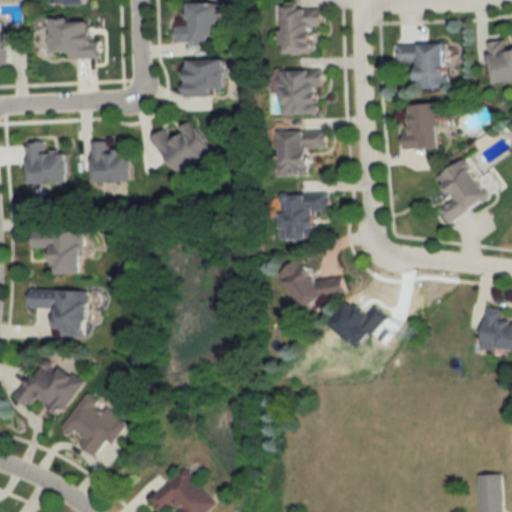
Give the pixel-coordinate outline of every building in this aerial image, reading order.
[(223,3),(188,2),(187,23),(176,22),(175,40),(222,42),(223,3)] [(318,27),(323,27),(323,7),(285,7),(285,53),(317,53),(318,27)] [(72,59),(102,58),(102,40),(93,41),(93,18),(55,19),(55,52),(72,51),(72,59)] [(0,65),(8,66),(8,19),(0,19),(0,65)] [(495,83),(511,80),(511,49),(510,49),(508,39),(490,42),(495,83)] [(419,88),(449,87),(448,43),(398,44),(399,62),(419,61),(419,88)] [(214,97),(214,89),(228,90),(229,59),(189,59),(188,96),(214,97)] [(324,70),(281,70),(281,114),(324,114),(324,70)] [(443,148),(443,103),(413,104),(413,131),(405,131),(405,148),(443,148)] [(154,139),(182,175),(215,150),(193,123),(174,138),(167,129),(154,139)] [(281,130),(281,175),(311,175),(311,149),(329,149),(329,130),(281,130)] [(30,141),(30,183),(70,182),(69,152),(47,152),(47,140),(30,141)] [(134,150),(113,151),(112,141),(94,141),(95,183),(134,182),(134,150)] [(441,176),(456,200),(442,209),(451,223),(493,197),(470,159),(441,176)] [(283,193),(283,239),(319,238),(318,211),(332,211),(332,193),(283,193)] [(34,230),(34,248),(56,248),(56,274),(85,275),(85,230),(34,230)] [(282,273),(307,308),(312,307),(325,298),(348,294),(345,276),(320,280),(304,258),(282,273)] [(90,290),(33,289),(32,307),(60,308),(59,334),(89,335),(90,290)] [(485,348),(511,350),(511,310),(488,308),(485,348)] [(60,416),(86,385),(51,356),(18,395),(32,407),(39,398),(60,416)] [(84,441),(81,445),(96,456),(108,439),(114,444),(129,422),(88,393),(64,427),(84,441)] [(152,500),(163,511),(209,511),(219,503),(185,468),(152,500)] [(481,511),(505,511),(504,474),(480,475),(481,511)]
